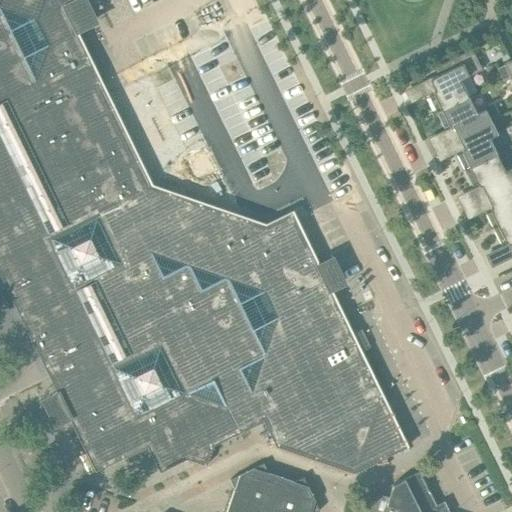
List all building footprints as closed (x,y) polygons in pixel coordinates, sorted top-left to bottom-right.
[(74,0),(0,0),(0,274),(58,393),(59,393),(83,443),(82,443),(96,471),(148,445),(160,470),(161,470),(186,458),(207,465),(214,445),(264,421),(276,446),(354,472),(408,446),(331,288),(330,289),(306,240),(306,238),(293,211),(266,224),(151,184),(144,187),(95,86),(102,83),(64,5),(74,0)] [(437,113),(469,97),(461,80),(483,69),(473,49),(435,67),(439,74),(424,82),(428,89),(432,87),(435,94),(429,97),(437,113)] [(510,76),(511,75),(511,61),(511,60),(496,68),(503,80),(510,76)] [(450,133),(453,141),(492,121),(486,108),(477,113),(469,97),(437,113),(444,128),(450,125),(453,131),(450,133)] [(492,121),(453,141),(456,147),(460,145),(463,152),(457,155),(465,170),(497,154),(489,138),(498,133),(492,121)] [(478,191),(481,198),(511,183),(511,167),(505,171),(497,154),(465,170),(472,186),(479,183),(482,190),(478,191)] [(486,213),(494,229),(511,219),(511,183),(481,198),(485,205),(489,203),(492,210),(486,213)] [(511,219),(494,229),(501,244),(507,241),(510,248),(507,250),(510,257),(511,256),(511,219)] [(316,511),(320,510),(304,477),(295,481),(268,472),(264,463),(230,479),(235,488),(226,511),(316,511)] [(443,511),(439,510),(420,471),(393,484),(388,499),(373,494),(366,511),(443,511)]
